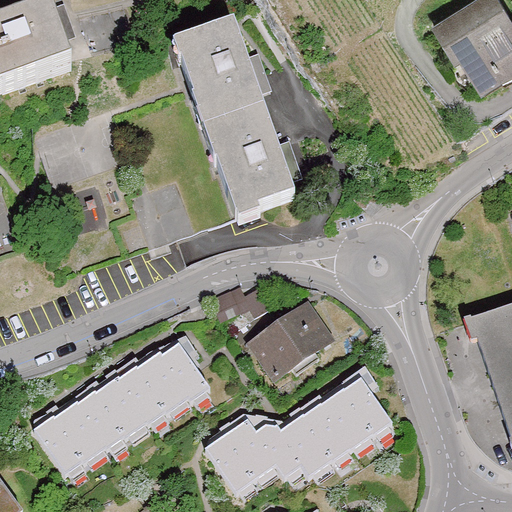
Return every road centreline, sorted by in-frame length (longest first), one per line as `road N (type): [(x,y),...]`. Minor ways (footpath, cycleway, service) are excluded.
road 1 (residential): [(381,261),(251,263),(0,361)]
road 2 (residential): [(457,491),(381,261)]
road 3 (residential): [(511,146),(381,261)]
